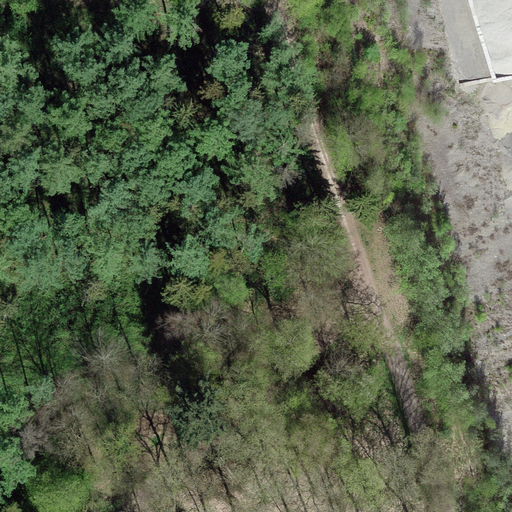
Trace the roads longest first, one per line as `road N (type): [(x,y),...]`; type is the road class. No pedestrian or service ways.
road 1 (track): [(262,0),(428,511)]
road 2 (track): [(357,312),(322,333),(128,511)]
